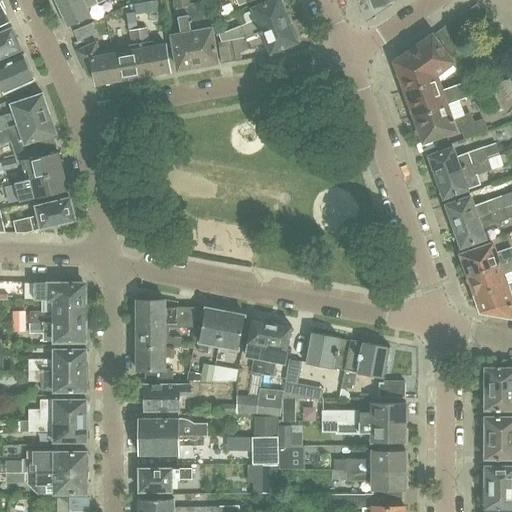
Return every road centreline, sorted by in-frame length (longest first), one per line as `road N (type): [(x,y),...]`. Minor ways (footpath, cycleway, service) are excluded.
road 1 (residential): [(444,328),(109,262)]
road 2 (residential): [(444,328),(348,57)]
road 3 (residential): [(77,113),(310,72),(348,57)]
road 4 (residential): [(111,511),(109,262)]
road 5 (residential): [(443,511),(444,328)]
road 6 (residential): [(109,262),(77,113)]
road 7 (residential): [(77,113),(27,0)]
